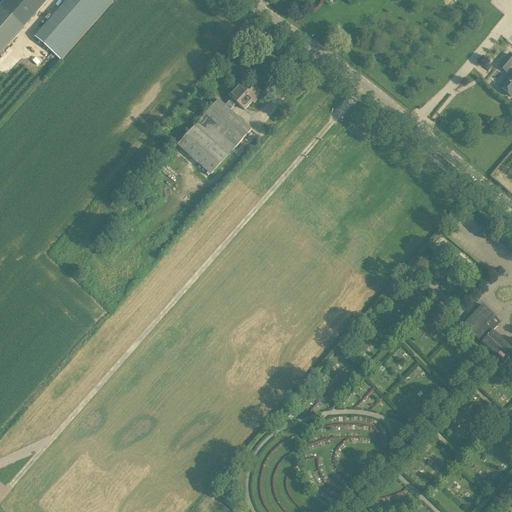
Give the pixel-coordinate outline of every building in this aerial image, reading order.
[(0,55),(24,29),(23,28),(48,0),(5,0),(0,6),(0,55)] [(114,0),(113,0),(67,0),(34,37),(61,60),(114,0)] [(511,97),(511,96),(511,69),(510,68),(511,65),(511,57),(509,55),(499,67),(506,73),(507,72),(510,75),(499,87),(511,97)] [(54,66),(50,61),(44,65),(48,70),(54,66)] [(231,99),(224,106),(230,111),(237,103),(244,110),(252,102),(254,104),(260,97),(252,89),(249,92),(240,84),(229,97),(231,99)] [(218,100),(201,119),(194,127),(177,146),(210,176),(228,157),(227,157),(252,130),(251,129),(251,130),(230,111),(224,106),(218,101),(219,100),(218,100)] [(504,364),(511,354),(511,349),(492,331),(497,327),(490,320),(493,316),(482,305),(463,326),(504,364)]
